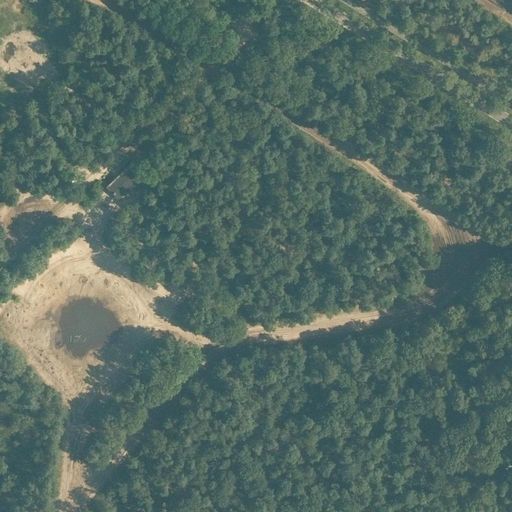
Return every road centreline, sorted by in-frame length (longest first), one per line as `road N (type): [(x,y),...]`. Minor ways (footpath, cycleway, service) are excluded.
road 1 (track): [(284,0),(0,257)]
road 2 (tertiary): [(511,120),(320,0)]
road 3 (unknown): [(218,66),(95,0)]
